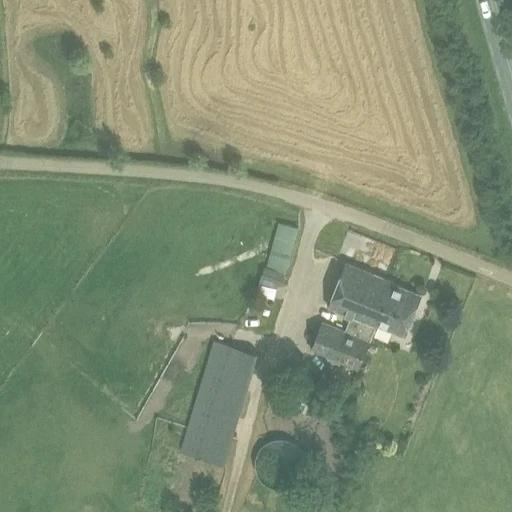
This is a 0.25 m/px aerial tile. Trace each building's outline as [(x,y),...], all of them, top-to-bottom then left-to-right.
[(260,278),(281,285),(286,273),(298,227),(278,222),(266,266),(265,266),(260,278)] [(351,315),(376,325),(376,323),(404,334),(420,294),(393,283),(394,281),(346,262),(329,306),(351,315)] [(311,349),(358,367),(370,340),(376,325),(351,315),(345,330),(322,321),(311,349)] [(180,450),(225,464),(258,353),(214,339),(180,450)] [(296,407),(311,413),(316,400),(310,398),(317,380),(308,376),(303,387),(278,377),(270,397),(283,402),(282,405),(295,410),(296,407)] [(256,457),(256,459),(255,461),(255,464),(255,466),(256,468),(256,470),(257,472),(258,474),(259,476),(260,478),(262,480),(263,481),(265,483),(267,484),(268,485),(272,487),(275,488),(279,489),(281,489),(283,488),(286,488),(288,488),(292,486),(296,484),(297,482),(299,481),(301,479),(302,477),(303,475),(304,473),(305,471),(305,469),(306,467),(306,465),(306,463),(306,460),(306,458),(305,456),(304,454),(303,452),(302,450),(301,448),(300,446),(298,445),(297,443),(295,442),(291,440),(287,438),(285,438),(282,438),(278,438),(276,438),(274,439),(269,440),(268,441),(266,443),(264,444),(262,446),(261,447),(260,449),(258,451),(257,453),(257,455),(256,457)]
